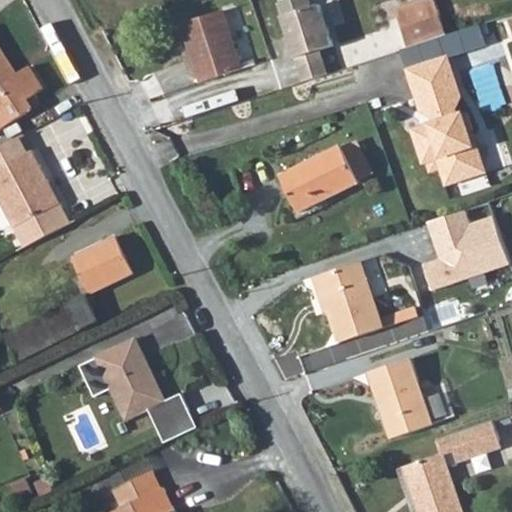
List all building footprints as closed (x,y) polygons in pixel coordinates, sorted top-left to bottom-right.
[(310,0),(290,0),(278,4),(295,57),(320,49),(333,45),(320,5),(313,7),(310,0)] [(439,10),(435,0),(421,0),(427,14),(439,10)] [(234,5),(222,10),(239,60),(252,56),(234,5)] [(239,60),(222,10),(182,23),(200,80),(242,67),(239,60)] [(439,38),(448,35),(442,16),(402,29),(408,48),(439,38)] [(488,45),(482,25),(448,35),(439,38),(445,58),(488,45)] [(408,48),(401,51),(407,70),(445,58),(439,38),(408,48)] [(0,129),(36,108),(30,99),(38,94),(46,89),(31,66),(19,73),(12,78),(0,58),(0,49),(3,48),(0,43),(0,129)] [(19,73),(3,48),(0,49),(0,58),(12,78),(19,73)] [(320,49),(295,57),(303,82),(328,74),(320,49)] [(459,97),(445,58),(407,70),(420,110),(433,116),(435,123),(413,130),(423,162),(427,161),(431,176),(445,171),(449,186),(482,174),(469,136),(475,134),(467,113),(456,116),(453,109),(459,97)] [(44,102),(38,94),(30,99),(36,108),(44,102)] [(343,148),(358,178),(372,171),(357,141),(343,148)] [(360,182),(358,178),(343,148),(341,144),(280,174),(299,212),(360,182)] [(30,251),(73,228),(63,206),(59,209),(50,189),(53,187),(37,154),(0,171),(0,192),(6,191),(24,225),(18,229),(30,251)] [(470,210),(431,222),(442,256),(423,262),(433,291),(511,266),(495,215),(473,222),(470,210)] [(85,296),(87,294),(93,292),(94,294),(134,273),(116,236),(76,256),(84,274),(76,278),(85,296)] [(384,328),(362,261),(319,277),(341,343),(384,328)] [(12,348),(19,363),(100,322),(87,294),(85,296),(5,334),(12,348)] [(166,399),(138,338),(98,357),(128,419),(147,409),(165,442),(197,426),(181,392),(166,399)] [(0,368),(1,371),(19,363),(12,348),(0,353),(0,368)] [(435,424),(411,356),(369,372),(376,391),(381,389),(391,415),(386,418),(394,438),(435,424)] [(397,469),(405,467),(420,511),(462,511),(447,468),(458,464),(458,461),(491,450),(489,443),(500,440),(494,420),(392,453),(397,469)] [(108,471),(114,485),(152,468),(145,452),(108,471)] [(420,511),(405,467),(397,469),(412,511),(420,511)] [(176,511),(175,511),(165,489),(162,490),(152,468),(114,485),(125,507),(114,511),(176,511)]
